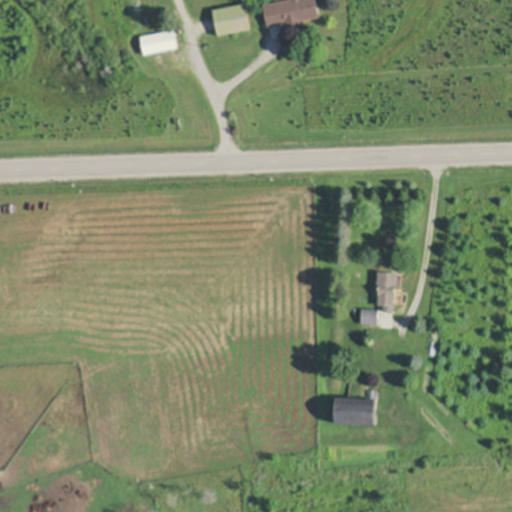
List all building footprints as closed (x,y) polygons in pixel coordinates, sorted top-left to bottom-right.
[(317,0),(320,15),(304,18),(304,22),(286,26),(285,23),(269,26),(265,4),(286,0),(317,0)] [(251,27),(219,33),(214,8),(246,2),(251,27)] [(179,46),(146,52),(142,35),(175,28),(179,46)] [(399,270),(399,283),(396,283),(395,310),(385,309),(385,303),(379,302),(381,282),(379,281),(379,269),(399,270)] [(380,308),(379,323),(363,322),(364,307),(380,308)] [(379,393),(378,423),(338,421),(339,396),(370,398),(371,393),(379,393)]
